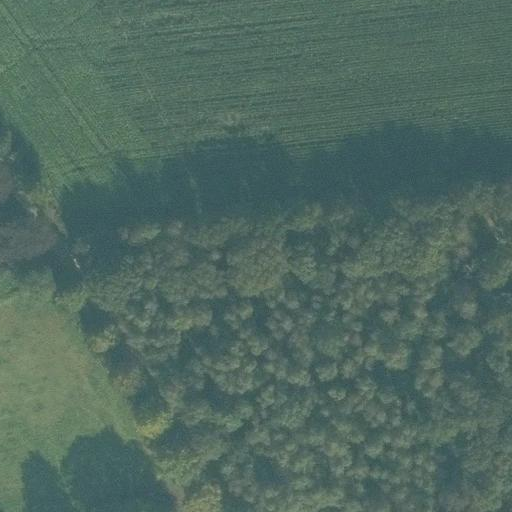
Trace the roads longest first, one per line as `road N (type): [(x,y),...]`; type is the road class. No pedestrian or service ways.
road 1 (track): [(511,193),(115,246),(79,267)]
road 2 (unclassified): [(237,511),(0,151)]
